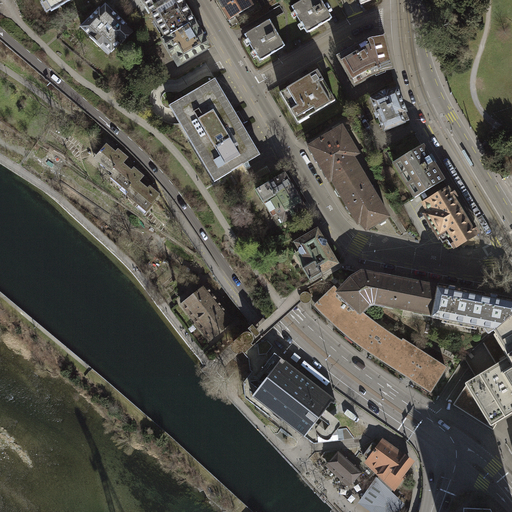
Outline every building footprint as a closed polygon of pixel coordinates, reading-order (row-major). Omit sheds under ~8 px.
[(40,0),(43,4),(47,2),(51,11),(70,0),(40,0)] [(176,0),(140,0),(150,16),(176,0)] [(196,22),(182,0),(176,0),(150,16),(165,41),(196,22)] [(216,0),(228,20),(252,6),(247,0),(216,0)] [(291,8),(307,34),(332,19),(320,0),(301,0),(302,2),(291,8)] [(132,32),(105,5),(83,28),(110,54),(132,32)] [(245,36),(261,62),(286,46),(270,20),(245,36)] [(211,47),(196,22),(165,41),(180,66),(211,47)] [(384,38),(370,40),(347,54),(339,58),(355,83),(383,69),(391,68),(387,53),(384,38)] [(280,93),(298,123),(335,100),(317,70),(280,93)] [(215,181),(260,155),(214,79),(169,105),(215,181)] [(384,131),(409,121),(397,89),(389,92),(388,90),(379,94),(379,96),(371,99),(384,131)] [(357,153),(341,127),(310,146),(330,179),(356,164),(351,156),(357,153)] [(115,152),(106,144),(94,158),(113,174),(123,163),(127,158),(117,149),(115,152)] [(414,198),(443,181),(422,145),(393,162),(414,198)] [(123,163),(113,174),(110,177),(129,193),(139,181),(143,176),(134,168),(132,170),(123,163)] [(356,164),(330,179),(335,188),(337,187),(342,196),(340,197),(346,205),(348,204),(353,213),(350,215),(358,222),(360,221),(367,229),(388,216),(356,164)] [(282,223),(306,209),(285,173),(256,190),(263,204),(269,200),(282,223)] [(139,181),(129,193),(127,195),(138,205),(140,203),(148,210),(155,202),(153,201),(159,194),(150,186),(148,188),(139,181)] [(474,241),(478,239),(475,234),(477,233),(471,223),(469,224),(453,198),(455,197),(449,187),(422,203),(428,213),(424,215),(441,244),(454,247),(471,236),(474,241)] [(309,280),(338,263),(318,228),(294,242),(307,265),(302,268),(309,280)] [(384,307),(390,276),(361,270),(349,278),(338,289),(364,313),(368,308),(374,306),(384,307)] [(432,317),(437,287),(438,285),(390,276),(384,307),(432,317)] [(237,321),(207,283),(181,304),(210,342),(237,321)] [(364,313),(338,289),(334,286),(313,306),(320,314),(344,335),(364,313)] [(511,301),(437,287),(432,317),(431,319),(442,321),(442,324),(477,331),(478,328),(484,329),(489,336),(511,317),(511,301)] [(364,313),(344,335),(386,365),(402,341),(364,313)] [(511,317),(489,336),(464,356),(476,375),(465,382),(465,384),(462,391),(464,392),(457,404),(474,414),(491,425),(511,412),(511,317)] [(255,345),(253,343),(254,341),(255,339),(255,337),(254,335),(252,333),(250,332),(248,331),(247,332),(245,332),(234,342),(233,344),(232,346),(232,348),(233,349),(233,350),(235,352),(237,353),(240,354),(242,353),(244,351),(246,353),(255,345)] [(402,341),(386,365),(431,394),(448,368),(403,339),(402,341)] [(243,383),(245,397),(269,416),(275,413),(313,443),(328,442),(327,434),(324,434),(324,428),(314,420),(331,402),(334,403),(335,399),(275,353),(268,361),(274,366),(271,371),(266,367),(263,370),(253,371),(243,383)] [(369,459),(366,463),(370,467),(378,474),(396,492),(408,475),(407,475),(416,461),(384,438),(379,445),(374,442),(364,455),(369,459)] [(353,483),(354,483),(363,473),(363,472),(365,470),(342,449),(325,452),(321,457),(329,464),(327,466),(350,486),(353,483)] [(377,477),(359,503),(363,507),(371,511),(399,511),(406,504),(393,492),(394,490),(380,476),(378,478),(377,477)]
